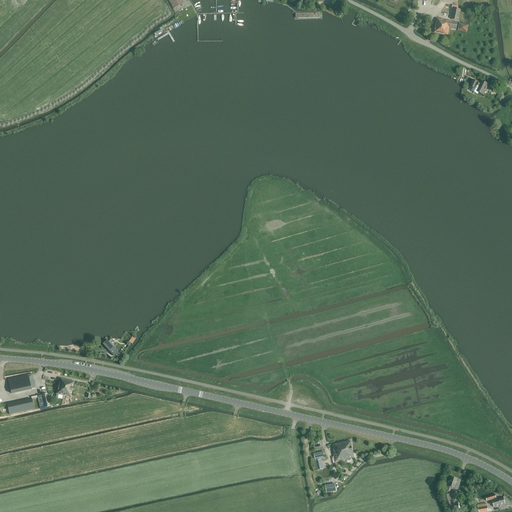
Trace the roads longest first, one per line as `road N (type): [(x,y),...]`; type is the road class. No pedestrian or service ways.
road 1 (tertiary): [(511,482),(425,444),(89,368),(0,358)]
road 2 (unclassified): [(511,88),(348,0)]
